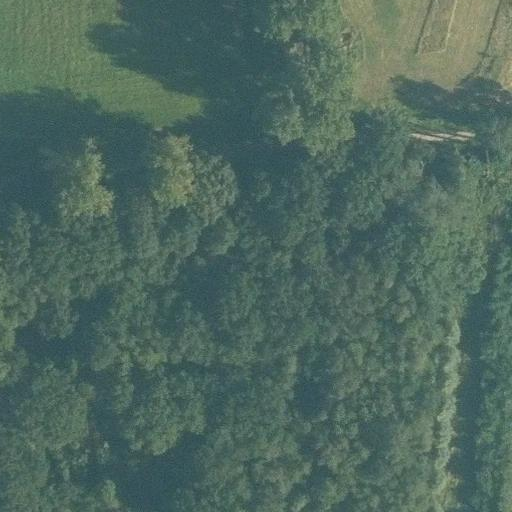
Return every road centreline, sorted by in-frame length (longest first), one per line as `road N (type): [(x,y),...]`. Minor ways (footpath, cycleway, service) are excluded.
road 1 (unclassified): [(0,185),(285,139)]
road 2 (unclassified): [(285,139),(511,133)]
road 3 (unclassified): [(285,139),(300,102),(292,0)]
